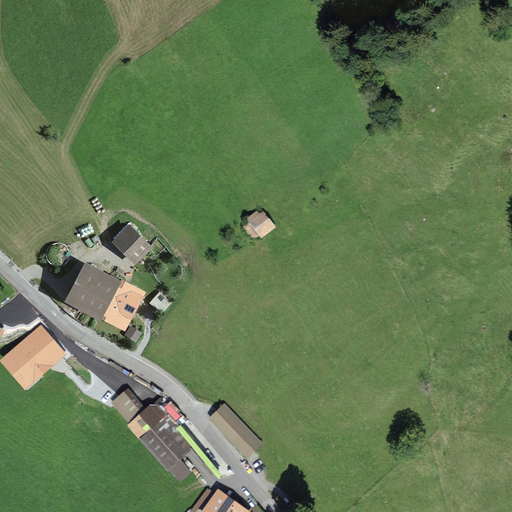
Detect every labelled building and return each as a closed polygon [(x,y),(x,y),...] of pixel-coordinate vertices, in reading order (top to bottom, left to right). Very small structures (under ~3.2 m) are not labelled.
[(251,222),(245,227),(254,238),(271,226),(263,214),(258,217),(255,213),(248,218),(251,222)] [(115,241),(135,260),(148,246),(129,226),(115,241)] [(125,324),(140,296),(132,293),(135,288),(120,280),(117,286),(109,282),(105,290),(103,289),(104,286),(83,275),(72,296),(125,324)] [(172,302),(159,291),(150,301),(163,312),(172,302)] [(54,325),(30,296),(9,314),(16,321),(6,329),(25,350),(54,325)] [(133,325),(128,333),(137,339),(143,331),(133,325)] [(224,407),(212,419),(246,455),(259,443),(224,407)] [(141,439),(166,467),(191,445),(167,417),(162,421),(151,408),(130,426),(137,434),(136,435),(140,440),(141,439)] [(219,495),(206,511),(243,511),(244,511),(219,495)]
